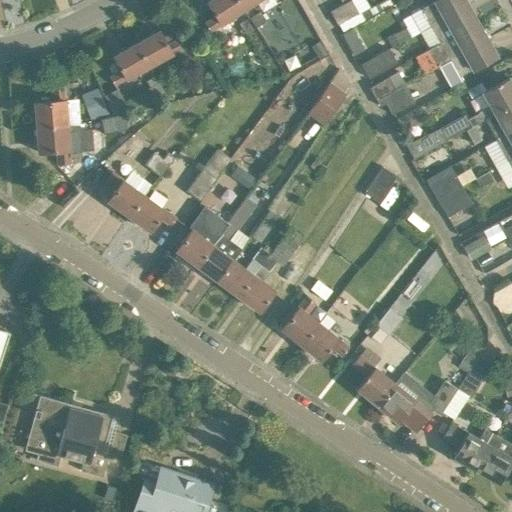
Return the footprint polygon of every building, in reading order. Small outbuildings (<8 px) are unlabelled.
[(210,34),(244,11),(236,0),(211,0),(207,3),(216,16),(204,24),(210,34)] [(236,0),(244,11),(259,0),(236,0)] [(359,14),(351,0),(331,12),(338,25),(359,14)] [(390,0),(385,0),(372,7),(376,14),(393,5),(390,0)] [(431,26),(468,5),(465,0),(437,0),(421,9),(431,26)] [(440,43),(478,22),(468,5),(431,26),(420,32),(430,49),(440,43)] [(260,11),(249,18),(257,30),(268,23),(260,11)] [(359,14),(338,25),(342,33),(362,22),(359,14)] [(257,30),(249,18),(240,24),(248,36),(257,30)] [(450,60),(487,39),(478,22),(440,43),(430,49),(416,57),(425,74),(438,66),(450,60)] [(392,48),(412,37),(407,28),(395,35),(392,29),(384,33),(386,38),(391,46),(392,48)] [(150,68),(185,49),(179,39),(167,46),(159,31),(136,44),(150,68)] [(365,50),(359,39),(349,45),(354,56),(365,50)] [(459,78),(497,57),(487,39),(450,60),(438,66),(451,89),(462,82),(459,78)] [(326,54),(319,42),(311,46),(318,58),(326,54)] [(150,68),(136,44),(114,57),(122,71),(110,78),(115,87),(150,68)] [(369,79),(397,63),(389,49),(361,65),(369,79)] [(164,72),(155,77),(161,87),(170,82),(164,72)] [(398,88),(391,76),(370,88),(377,101),(399,89),(398,88)] [(161,87),(155,77),(145,82),(151,93),(161,87)] [(457,133),(465,129),(473,125),(484,119),(511,103),(511,83),(509,78),(483,92),(490,105),(478,113),(478,114),(468,120),(465,115),(440,129),(406,145),(413,158),(457,133)] [(325,125),(345,95),(329,84),(308,113),(325,125)] [(414,102),(405,85),(398,88),(399,89),(377,101),(380,107),(386,104),(392,115),(414,102)] [(67,126),(64,87),(51,88),(52,102),(34,103),(36,129),(67,126)] [(98,88),(81,95),(91,121),(108,114),(98,88)] [(130,112),(117,89),(105,96),(112,115),(130,112)] [(497,140),(511,131),(511,103),(484,119),(497,140)] [(127,129),(124,114),(100,119),(103,135),(127,129)] [(79,125),(67,126),(36,129),(38,153),(56,152),(57,166),(70,165),(70,158),(81,157),(79,125)] [(482,141),(474,126),(473,125),(465,129),(474,145),(482,141)] [(496,168),(511,158),(511,131),(497,140),(484,147),(496,168)] [(200,201),(231,160),(217,149),(186,191),(200,201)] [(160,177),(175,159),(168,154),(163,159),(155,153),(145,166),(160,177)] [(511,186),(511,158),(496,168),(508,189),(511,186)] [(234,259),(241,249),(248,238),(238,231),(272,184),(274,185),(286,168),(273,160),(236,210),(237,211),(228,224),(214,244),(197,267),(217,282),(234,259)] [(239,183),(247,173),(237,166),(230,176),(239,183)] [(379,203),(397,177),(382,167),(365,194),(379,203)] [(129,217),(145,194),(151,185),(131,171),(125,180),(113,171),(106,180),(117,188),(107,202),(129,217)] [(462,187),(453,171),(429,185),(438,200),(462,187)] [(480,188),(492,182),(487,172),(475,179),(480,188)] [(472,204),(462,187),(438,200),(448,217),(472,204)] [(178,217),(145,194),(129,217),(150,232),(159,219),(171,227),(178,217)] [(214,244),(228,224),(205,205),(190,226),(193,228),(176,251),(197,267),(214,244)] [(260,243),(278,218),(269,211),(250,236),(260,243)] [(259,312),(276,290),(263,281),(276,263),(282,267),(296,248),(295,248),(303,237),(289,227),(269,254),(254,274),(255,274),(238,297),(259,312)] [(491,249),(483,236),(463,247),(471,260),(491,249)] [(238,297),(255,274),(254,274),(269,254),(260,248),(246,268),(234,259),(217,282),(238,297)] [(479,259),(483,267),(493,261),(488,253),(479,259)] [(332,292),(318,281),(311,290),(325,301),(332,292)] [(305,313),(315,301),(307,295),(282,328),(301,344),(318,323),(305,313)] [(389,336),(402,319),(389,309),(365,339),(373,345),(384,331),(389,336)] [(349,348),(318,323),(301,344),(321,360),(331,348),(342,356),(349,348)] [(0,361),(9,334),(0,330),(0,361)] [(377,406),(394,384),(374,368),(381,360),(366,347),(351,365),(366,377),(356,389),(377,406)] [(467,373),(477,359),(467,353),(458,367),(467,373)] [(470,400),(492,365),(479,356),(477,359),(467,373),(457,389),(456,391),(470,400)] [(457,389),(444,381),(434,396),(404,372),(394,384),(377,406),(398,423),(408,411),(422,423),(434,409),(442,413),(456,391),(457,389)] [(93,449),(102,417),(70,409),(72,405),(39,396),(25,451),(38,455),(36,460),(39,461),(39,462),(57,467),(60,454),(83,460),(81,471),(103,477),(109,454),(93,449)] [(0,422),(2,423),(8,405),(0,402),(0,422)] [(475,470),(496,435),(484,429),(478,439),(449,422),(444,434),(460,444),(453,457),(475,470)] [(511,473),(511,458),(507,456),(511,448),(511,445),(496,435),(475,470),(500,484),(507,471),(511,473)] [(204,511),(213,486),(160,468),(156,482),(143,478),(132,511),(204,511)] [(116,489),(106,485),(101,499),(111,502),(116,489)]
